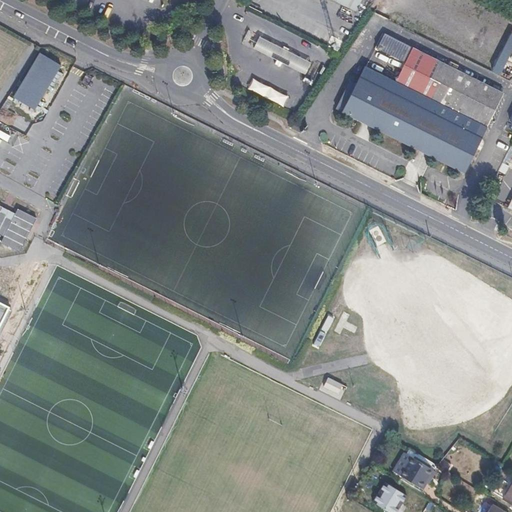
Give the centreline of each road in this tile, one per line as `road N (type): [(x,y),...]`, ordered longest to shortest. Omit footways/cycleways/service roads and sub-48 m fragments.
road 1 (tertiary): [(198,86),(244,125),(511,258)]
road 2 (tertiary): [(0,1),(102,53),(164,73)]
